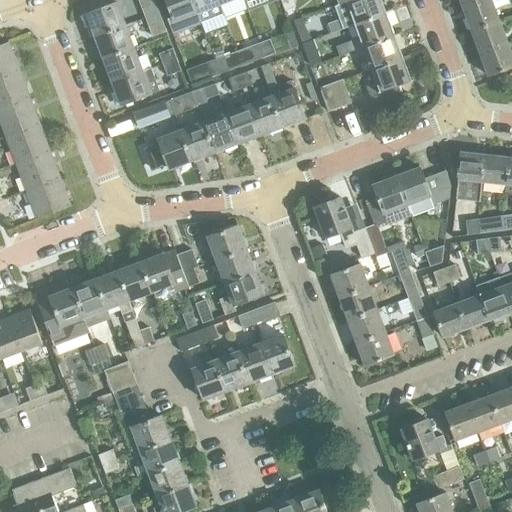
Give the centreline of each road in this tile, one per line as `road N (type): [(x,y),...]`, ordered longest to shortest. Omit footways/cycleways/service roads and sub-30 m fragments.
road 1 (residential): [(339,383),(200,431),(165,340)]
road 2 (residential): [(41,0),(122,213)]
road 3 (residential): [(267,193),(468,116)]
road 4 (residential): [(339,383),(267,193)]
road 5 (residential): [(344,398),(511,336)]
road 6 (residential): [(122,213),(267,193)]
road 7 (residential): [(122,213),(0,259)]
road 8 (residential): [(468,116),(425,0)]
road 9 (residential): [(387,511),(344,398)]
